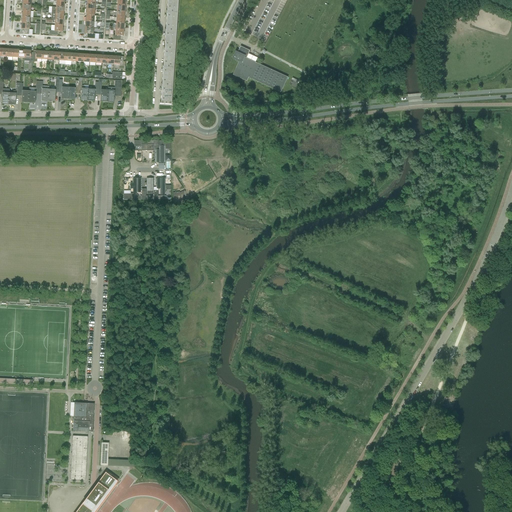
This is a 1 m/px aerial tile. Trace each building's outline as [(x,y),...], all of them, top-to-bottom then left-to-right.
[(167,0),(167,13),(176,13),(176,0),(167,0)] [(166,31),(175,32),(176,13),(167,13),(166,31)] [(20,25),(20,29),(23,29),(23,34),(28,35),(29,30),(29,25),(29,24),(21,23),(21,25),(20,25)] [(62,26),(54,25),(54,31),(49,31),(48,35),(57,36),(57,32),(63,32),(63,28),(62,28),(62,26)] [(84,29),(84,33),(85,33),(84,33),(87,34),(87,38),(86,39),(98,39),(99,34),(95,34),(93,34),(93,29),(93,28),(85,27),(85,29),(84,29)] [(113,35),(113,40),(120,41),(120,36),(121,36),(124,36),(124,32),(123,32),(123,30),(115,30),(115,31),(115,35),(113,35)] [(166,31),(165,49),(173,50),(175,32),(166,31)] [(236,52),(235,54),(233,58),(239,61),(233,75),(247,81),(249,78),(281,92),(288,77),(247,58),(250,50),(241,46),(237,53),(236,52)] [(163,68),(172,68),(173,50),(165,49),(163,68)] [(24,59),(24,61),(31,62),(32,62),(33,53),(30,53),(31,50),(27,50),(27,51),(24,50),(24,59)] [(33,53),(32,62),(37,62),(37,59),(41,60),(42,52),(39,51),(35,50),(35,53),(33,53)] [(113,56),(113,65),(119,65),(119,61),(123,61),(123,56),(116,56),(116,57),(113,56)] [(162,86),(171,87),(172,68),(163,68),(162,86)] [(98,83),(98,94),(101,94),(100,101),(107,101),(108,90),(102,90),(101,90),(102,80),(99,79),(98,83)] [(55,90),(49,89),(48,100),(55,101),(55,91),(58,91),(59,80),(56,80),(55,90)] [(62,80),(59,80),(58,91),(61,91),(61,98),(68,99),(68,88),(62,87),(62,80)] [(29,91),(28,102),(35,103),(35,93),(38,93),(39,82),(36,81),(35,88),(29,88),(29,91)] [(75,88),(68,88),(68,99),(75,99),(75,92),(78,93),(79,81),(75,81),(75,88)] [(79,81),(78,93),(81,93),(80,100),(87,100),(88,89),(85,89),(85,87),(83,86),(82,86),(82,82),(82,81),(79,81)] [(108,90),(107,101),(114,102),(114,95),(121,95),(122,81),(117,81),(115,81),(115,84),(114,88),(108,88),(108,90)] [(8,104),(9,93),(9,89),(3,89),(3,82),(0,82),(0,93),(2,93),(1,103),(8,104)] [(42,82),(39,82),(38,93),(41,93),(41,100),(48,100),(49,89),(49,87),(42,86),(42,82)] [(95,89),(88,89),(87,100),(94,101),(95,94),(98,94),(98,83),(95,82),(95,89)] [(9,93),(8,104),(15,104),(16,94),(19,95),(19,83),(16,83),(15,91),(13,91),(13,93),(9,93)] [(23,84),(19,83),(19,95),(22,95),(21,102),(28,102),(29,91),(22,91),(23,84)] [(161,104),(170,105),(171,87),(162,86),(161,104)] [(134,141),(134,146),(142,146),(142,151),(153,151),(153,148),(153,141),(134,141)] [(165,147),(160,147),(160,150),(156,150),(156,162),(165,162),(165,147)] [(172,194),(173,202),(178,202),(187,200),(184,190),(180,192),(176,194),(172,194)] [(153,196),(153,200),(165,200),(165,196),(158,196),(158,191),(153,191),(153,196)] [(73,431),(93,432),(94,404),(74,403),(73,431)] [(70,480),(85,480),(87,437),(72,436),(70,480)] [(100,466),(108,466),(109,443),(101,443),(100,466)] [(94,511),(105,497),(103,495),(107,490),(109,492),(119,479),(107,470),(97,483),(94,487),(75,511),(94,511)]
